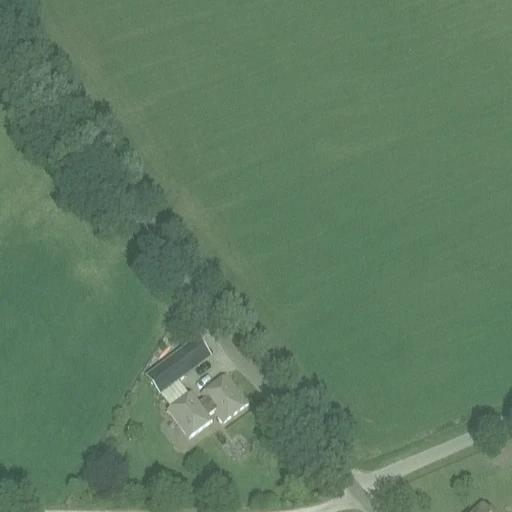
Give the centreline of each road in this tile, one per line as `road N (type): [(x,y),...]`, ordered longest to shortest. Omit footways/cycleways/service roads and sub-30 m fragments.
road 1 (unclassified): [(356,488),(224,338),(69,128),(0,1)]
road 2 (unclassified): [(511,422),(356,488)]
